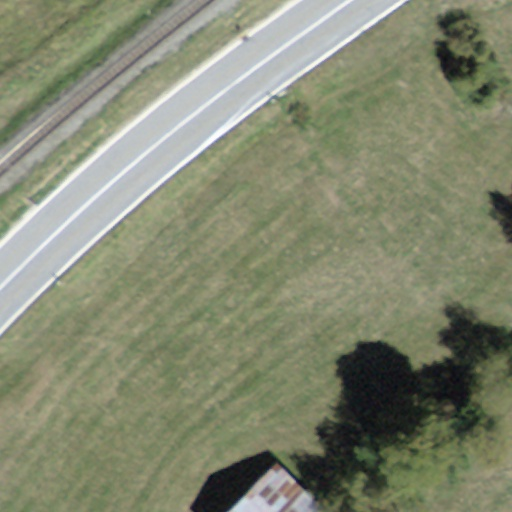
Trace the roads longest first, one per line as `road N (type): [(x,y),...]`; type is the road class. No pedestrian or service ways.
road 1 (primary): [(0,279),(173,120),(345,0)]
road 2 (track): [(511,352),(372,511)]
